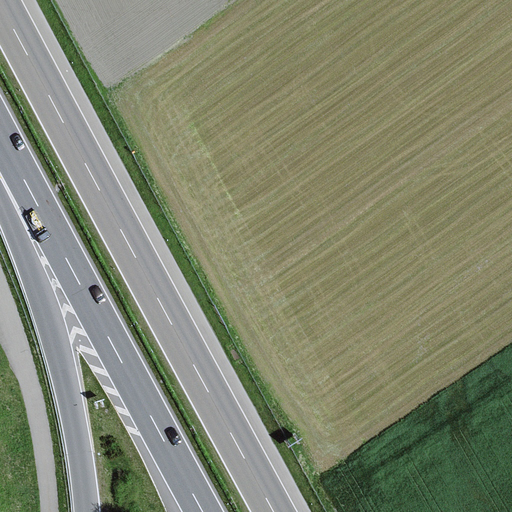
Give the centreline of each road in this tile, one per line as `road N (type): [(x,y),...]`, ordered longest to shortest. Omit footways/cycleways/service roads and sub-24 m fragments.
road 1 (motorway): [(271,511),(0,4)]
road 2 (motorway): [(0,133),(201,511)]
road 3 (motorway): [(0,200),(54,336),(88,511)]
road 4 (track): [(0,288),(38,416),(49,511)]
